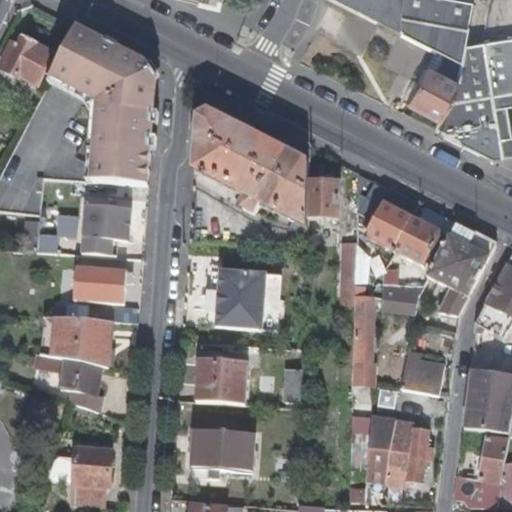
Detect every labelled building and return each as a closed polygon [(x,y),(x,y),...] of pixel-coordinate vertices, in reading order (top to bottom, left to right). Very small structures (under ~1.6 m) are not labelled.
[(468,5),(446,0),(328,0),(395,36),(430,51),(423,71),(420,69),(403,104),(435,120),(452,85),(431,74),(440,56),(457,63),(458,56),(460,45),(468,5)] [(78,30),(51,85),(86,104),(92,112),(91,135),(86,189),(149,194),(157,81),(150,66),(78,30)] [(39,86),(55,57),(37,48),(39,45),(23,36),(15,53),(9,51),(3,62),(9,65),(6,73),(20,81),(22,77),(39,86)] [(511,37),(483,42),(483,53),(458,56),(457,63),(452,85),(435,120),(430,129),(488,159),(502,157),(490,97),(503,95),(511,93),(511,37)] [(483,42),(460,45),(458,56),(483,53),(483,42)] [(46,186),(86,189),(92,112),(86,104),(51,85),(0,183),(0,212),(43,217),(46,186)] [(511,93),(503,95),(504,108),(511,106),(511,135),(508,136),(511,151),(511,93)] [(503,95),(490,97),(502,157),(511,155),(511,151),(508,136),(504,108),(503,95)] [(312,181),(312,161),(257,132),(252,134),(212,113),(202,119),(198,173),(243,195),(251,199),(245,210),(256,217),(262,205),(296,221),(290,232),(305,241),(310,229),(311,218),(312,181)] [(342,182),(312,181),(311,218),(342,219),(342,182)] [(251,199),(243,195),(237,205),(245,210),(251,199)] [(398,252),(415,217),(386,203),(368,236),(398,252)] [(87,206),(84,256),(117,258),(117,242),(131,242),(133,209),(87,206)] [(439,230),(415,217),(398,252),(422,265),(439,230)] [(444,314),(463,317),(501,245),(452,220),(425,274),(442,283),(439,289),(452,296),(444,314)] [(40,222),(27,221),(26,241),(39,242),(39,236),(40,222)] [(39,242),(39,253),(57,254),(58,238),(39,236),(39,242)] [(359,287),(360,245),(346,245),(345,281),(352,281),(352,287),(359,287)] [(511,266),(480,327),(479,336),(486,337),(489,331),(503,337),(510,326),(511,327),(511,266)] [(91,270),(91,304),(127,305),(128,271),(91,270)] [(266,276),(224,273),(221,328),(263,330),(266,276)] [(291,298),(308,299),(309,284),(291,284),(291,298)] [(414,296),(418,288),(387,285),(386,296),(385,310),(412,313),(414,296)] [(290,322),(308,323),(308,299),(291,298),(290,322)] [(360,366),(375,367),(376,302),(362,302),(360,342),(357,342),(357,353),(361,353),(360,366)] [(69,305),(68,320),(90,322),(91,304),(69,305)] [(114,323),(140,325),(141,310),(113,308),(112,323),(114,323)] [(46,319),(43,356),(65,360),(68,320),(46,319)] [(106,367),(111,368),(114,323),(112,323),(90,322),(68,320),(65,360),(106,367)] [(289,349),(307,349),(308,323),(290,322),(289,349)] [(76,406),(103,415),(106,395),(101,394),(106,367),(65,360),(43,356),(40,355),(38,369),(66,374),(64,389),(79,391),(76,406)] [(202,362),(200,403),(248,405),(249,364),(202,362)] [(403,389),(444,396),(447,370),(406,364),(403,389)] [(356,386),(378,385),(380,368),(375,367),(360,366),(356,366),(356,386)] [(511,432),(511,376),(474,371),(466,430),(482,433),(511,437),(511,432)] [(269,406),(282,407),(283,393),(269,393),(269,406)] [(368,501),(369,487),(375,422),(355,421),(352,501),(368,501)] [(369,487),(388,488),(398,423),(375,422),(369,487)] [(398,423),(388,488),(408,490),(409,485),(427,487),(429,472),(435,472),(438,454),(433,453),(435,436),(416,433),(417,425),(398,423)] [(466,430),(463,446),(480,449),(482,433),(466,430)] [(252,472),(254,434),(198,431),(196,470),(252,472)] [(487,509),(497,509),(505,466),(510,444),(489,439),(481,481),(491,482),(487,509)] [(293,461),(294,450),(282,450),(280,482),(295,482),(295,461),(293,461)] [(113,454),(103,453),(90,452),(75,451),(71,505),(106,508),(106,491),(111,491),(113,454)] [(511,465),(505,466),(497,509),(511,508),(511,465)] [(471,509),(487,509),(491,482),(481,481),(459,478),(455,502),(466,503),(471,509)]
